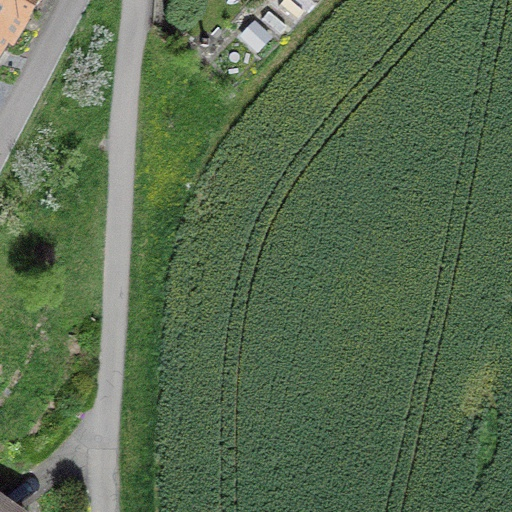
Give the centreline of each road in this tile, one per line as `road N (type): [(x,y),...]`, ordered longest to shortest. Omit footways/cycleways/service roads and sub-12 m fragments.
road 1 (residential): [(100,511),(97,443),(135,0)]
road 2 (residential): [(74,0),(0,142)]
